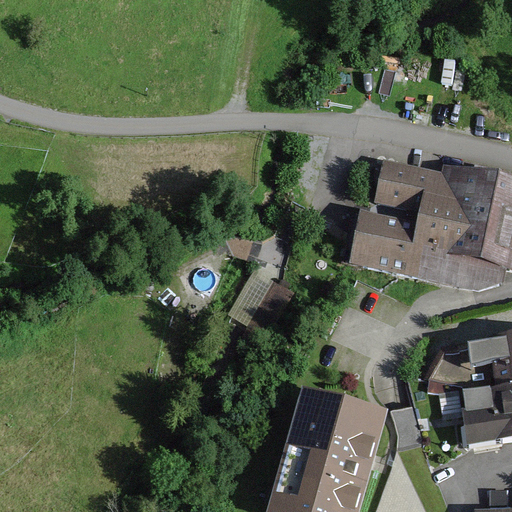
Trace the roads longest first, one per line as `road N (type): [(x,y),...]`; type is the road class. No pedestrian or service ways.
road 1 (track): [(0,108),(70,129),(269,119),(366,130)]
road 2 (residential): [(366,130),(511,154)]
